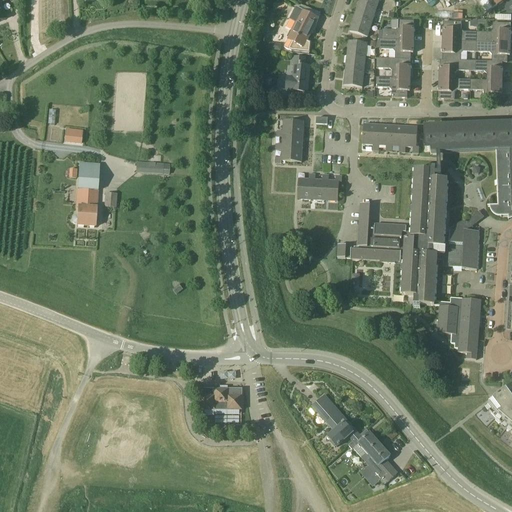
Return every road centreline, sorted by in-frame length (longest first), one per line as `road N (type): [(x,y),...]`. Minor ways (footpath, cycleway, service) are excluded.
road 1 (tertiary): [(250,349),(221,172),(235,35)]
road 2 (tertiary): [(495,511),(453,483),(358,377),(250,349)]
road 3 (unclassified): [(250,349),(217,358),(154,353),(0,298)]
road 4 (unclassified): [(0,83),(98,28),(158,24),(235,35)]
road 5 (unclassified): [(304,481),(272,429),(257,424),(250,349)]
road 6 (residential): [(511,350),(496,349),(503,243),(511,230)]
road 7 (residential): [(341,0),(328,37),(325,97),(335,110),(355,113)]
